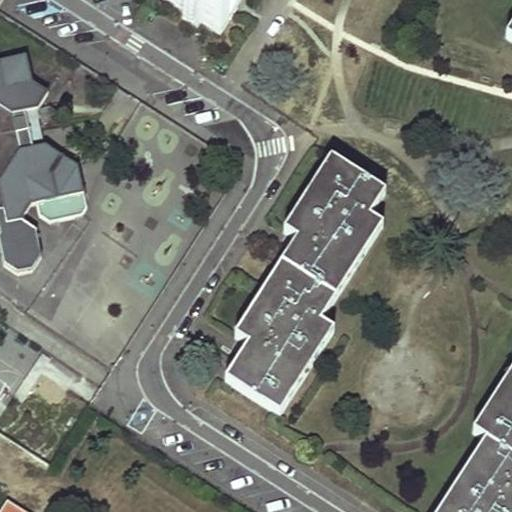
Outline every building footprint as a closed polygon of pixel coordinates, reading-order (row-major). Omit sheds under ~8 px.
[(0,0),(0,7),(3,10),(8,0),(0,0)] [(177,0),(187,6),(185,12),(200,20),(201,17),(221,28),(239,0),(177,0)] [(4,66),(33,85),(27,61),(4,66)] [(0,229),(2,236),(0,239),(0,241),(5,267),(20,276),(34,272),(44,258),(38,231),(23,221),(31,209),(36,212),(48,209),(50,206),(86,198),(79,169),(47,149),(34,152),(26,115),(39,112),(50,96),(33,85),(4,66),(0,63),(0,229)] [(384,194),(331,159),(284,229),(295,238),(234,334),(245,341),(224,376),(278,410),(331,330),(319,321),(381,225),(371,216),(384,194)] [(511,511),(511,365),(469,429),(484,439),(436,511),(511,511)] [(40,372),(19,403),(47,422),(68,390),(40,372)] [(32,511),(7,496),(0,506),(0,511),(32,511)]
